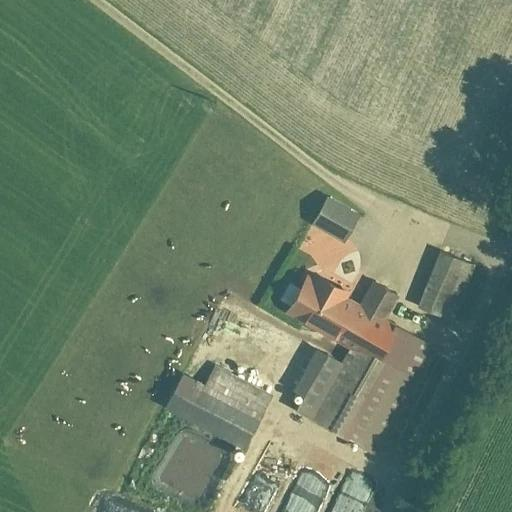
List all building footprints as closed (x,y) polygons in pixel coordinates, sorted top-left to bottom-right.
[(363,211),(329,193),(313,222),(346,240),(363,211)] [(477,261),(443,247),(420,303),(454,318),(477,261)] [(355,289),(314,266),(290,308),(353,343),(377,357),(398,320),(390,315),(403,292),(375,276),(361,300),(351,295),(355,289)] [(439,343),(398,320),(377,357),(353,343),(344,359),(320,345),(296,387),(306,392),(298,406),(377,451),(439,343)] [(275,393),(217,362),(207,381),(186,369),(168,404),(247,446),(275,393)] [(254,477),(257,492),(253,493),(255,501),(250,502),(251,510),(265,507),(263,496),(273,494),(271,484),(281,482),(277,463),(264,466),(266,474),(254,477)] [(304,469),(286,508),(294,511),(316,511),(331,482),(304,469)]
